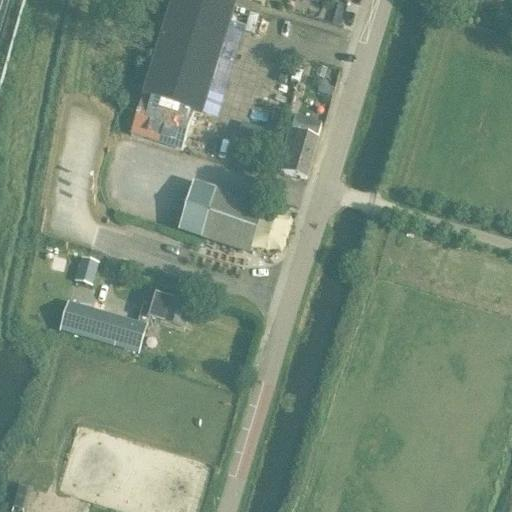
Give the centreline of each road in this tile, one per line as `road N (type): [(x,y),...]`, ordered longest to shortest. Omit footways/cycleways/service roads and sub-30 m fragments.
road 1 (unclassified): [(227,511),(382,0)]
road 2 (unknown): [(148,255),(161,187),(174,168),(220,165),(324,194)]
